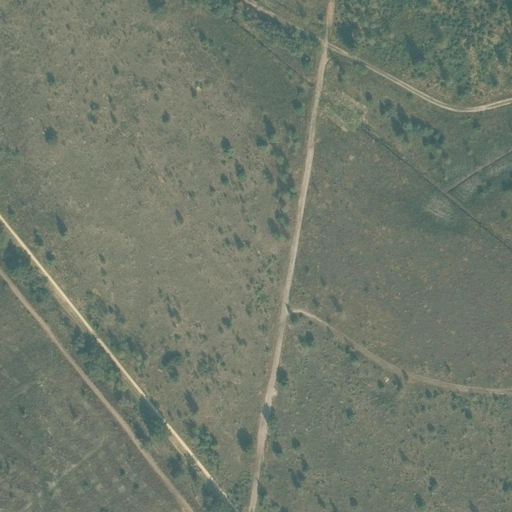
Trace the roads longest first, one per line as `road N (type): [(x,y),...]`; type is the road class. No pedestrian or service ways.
road 1 (track): [(230,511),(0,226)]
road 2 (unknown): [(0,273),(188,511)]
road 3 (track): [(283,307),(325,44)]
road 4 (track): [(250,511),(283,307)]
road 5 (track): [(325,44),(458,110),(511,100)]
